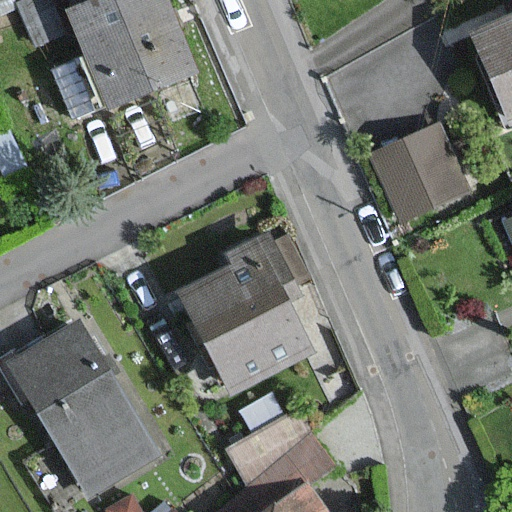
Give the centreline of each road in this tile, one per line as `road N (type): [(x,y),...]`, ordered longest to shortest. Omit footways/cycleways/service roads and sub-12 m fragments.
road 1 (residential): [(453,511),(441,464),(296,124)]
road 2 (residential): [(0,282),(296,124)]
road 3 (residential): [(296,124),(246,0)]
